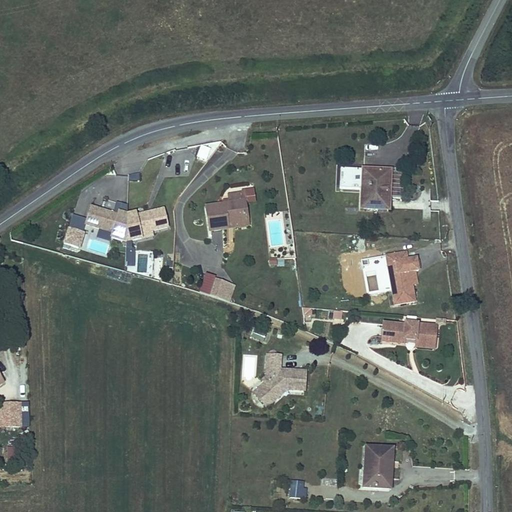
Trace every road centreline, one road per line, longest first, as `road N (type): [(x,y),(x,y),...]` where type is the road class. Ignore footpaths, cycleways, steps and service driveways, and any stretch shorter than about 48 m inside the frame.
road 1 (tertiary): [(0,224),(115,145),(152,130),(453,99)]
road 2 (tertiary): [(453,99),(448,136),(477,346),(485,511)]
